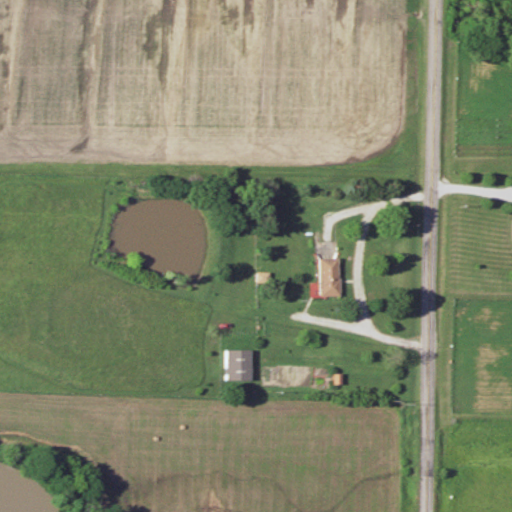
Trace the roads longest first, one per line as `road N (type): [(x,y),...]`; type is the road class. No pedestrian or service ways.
road 1 (tertiary): [(425,511),(435,0)]
road 2 (residential): [(431,174),(0,170)]
